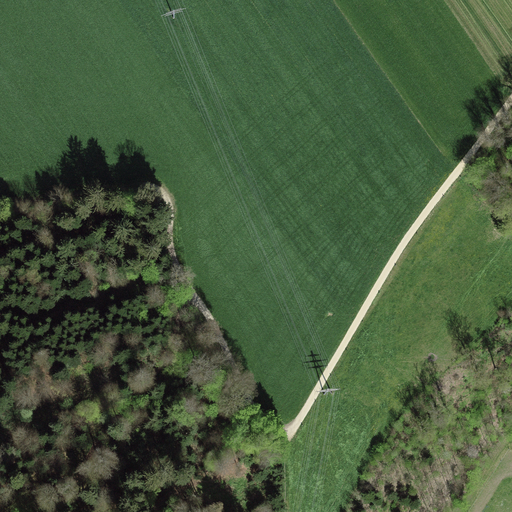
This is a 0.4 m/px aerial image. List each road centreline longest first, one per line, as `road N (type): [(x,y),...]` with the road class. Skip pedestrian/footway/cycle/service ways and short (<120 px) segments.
road 1 (track): [(295,426),(279,432),(260,411),(177,272),(165,193),(153,182),(60,196)]
road 2 (track): [(511,108),(398,252),(295,426)]
road 3 (track): [(41,511),(138,402),(201,308)]
